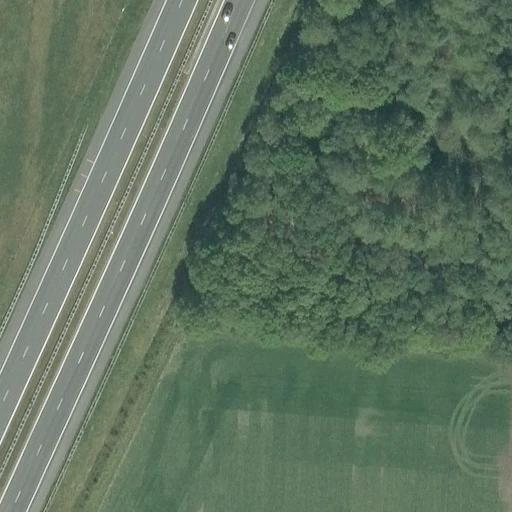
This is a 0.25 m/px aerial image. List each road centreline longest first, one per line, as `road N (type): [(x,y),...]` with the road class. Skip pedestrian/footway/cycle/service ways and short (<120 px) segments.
road 1 (motorway): [(13,511),(239,0)]
road 2 (motorway): [(176,0),(0,397)]
